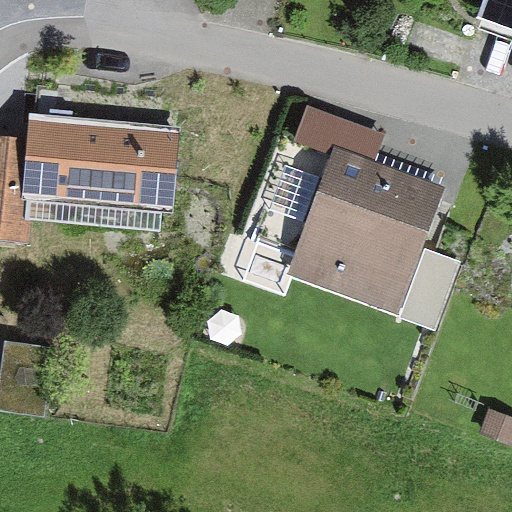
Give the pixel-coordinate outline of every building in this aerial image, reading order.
[(511,0),(486,0),(480,18),(511,29),(511,0)] [(34,117),(31,116),(29,139),(23,197),(172,211),(183,100),(37,86),(34,117)] [(333,151),(375,166),(386,137),(307,108),(296,137),(333,151)] [(23,197),(29,139),(0,136),(0,239),(19,241),(23,197)] [(375,166),(333,151),(289,275),(399,314),(443,189),(375,166)] [(461,263),(427,251),(402,320),(436,332),(461,263)] [(54,349),(5,343),(0,384),(0,412),(45,418),(54,349)] [(511,419),(488,410),(478,435),(511,447),(511,419)]
